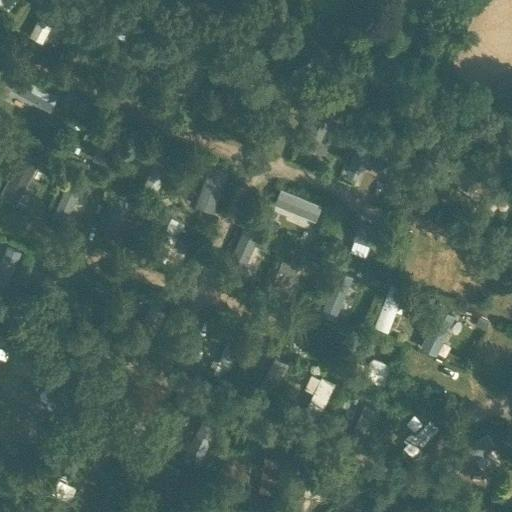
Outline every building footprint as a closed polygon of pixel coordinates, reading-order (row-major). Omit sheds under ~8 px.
[(14,0),(0,0),(0,3),(9,11),(16,1),(14,0)] [(54,0),(48,0),(29,36),(44,43),(64,5),(54,0)] [(83,29),(74,47),(89,55),(94,43),(103,47),(110,35),(102,31),(99,35),(98,35),(83,29)] [(137,39),(118,77),(131,84),(150,45),(137,39)] [(186,51),(167,93),(182,100),(201,58),(186,51)] [(230,67),(213,111),(227,116),(244,72),(230,67)] [(18,76),(10,89),(49,110),(56,97),(18,76)] [(274,92),(257,132),(271,138),(287,97),(274,92)] [(319,107),(303,147),(317,153),(333,113),(319,107)] [(108,126),(93,159),(106,165),(121,132),(108,126)] [(359,139),(345,172),(359,178),(374,145),(359,139)] [(380,141),(377,148),(387,152),(390,145),(380,141)] [(160,151),(142,187),(157,194),(174,158),(160,151)] [(420,153),(402,195),(416,201),(434,159),(420,153)] [(23,154),(0,195),(0,196),(17,205),(40,163),(23,154)] [(211,166),(195,206),(214,213),(230,173),(211,166)] [(470,176),(466,191),(507,201),(511,186),(470,176)] [(70,178),(52,218),(66,224),(83,184),(70,178)] [(281,189),(275,204),(317,221),(323,206),(281,189)] [(119,198),(102,236),(117,243),(133,204),(119,198)] [(171,217),(151,256),(164,263),(184,224),(171,217)] [(358,223),(353,239),(398,256),(404,239),(358,223)] [(243,231),(226,270),(240,276),(256,237),(243,231)] [(427,245),(420,261),(464,281),(471,264),(427,245)] [(7,247),(0,265),(0,286),(7,290),(22,253),(7,247)] [(273,281),(269,292),(285,298),(298,267),(281,260),(273,281)] [(49,267),(32,307),(48,315),(66,275),(49,267)] [(339,272),(320,315),(334,321),(352,277),(339,272)] [(370,276),(367,283),(376,287),(379,280),(370,276)] [(391,287),(375,326),(389,331),(405,292),(391,287)] [(425,295),(422,302),(431,306),(435,299),(425,295)] [(498,319),(511,321),(511,300),(502,299),(498,319)] [(150,307),(135,337),(149,344),(165,314),(150,307)] [(438,307),(421,345),(436,352),(453,315),(438,307)] [(478,317),(475,324),(485,328),(488,322),(478,317)] [(485,330),(467,366),(480,372),(497,336),(485,330)] [(229,341),(218,365),(230,371),(242,347),(229,341)] [(358,360),(362,371),(379,366),(376,355),(358,360)] [(277,358),(260,390),(272,396),(289,364),(277,358)] [(321,377),(305,410),(319,416),(334,384),(321,377)] [(106,386),(91,391),(100,424),(115,419),(106,386)] [(364,405),(350,438),(364,445),(379,412),(364,405)] [(429,420),(404,446),(413,455),(438,429),(429,420)] [(187,440),(183,448),(199,457),(216,428),(203,421),(191,443),(187,440)] [(486,433),(449,457),(458,471),(495,447),(486,433)] [(144,454),(138,465),(176,485),(182,473),(144,454)] [(264,457),(259,492),(273,494),(278,459),(264,457)] [(303,466),(298,481),(338,494),(343,478),(303,466)] [(511,470),(496,503),(508,509),(511,501),(511,470)]
